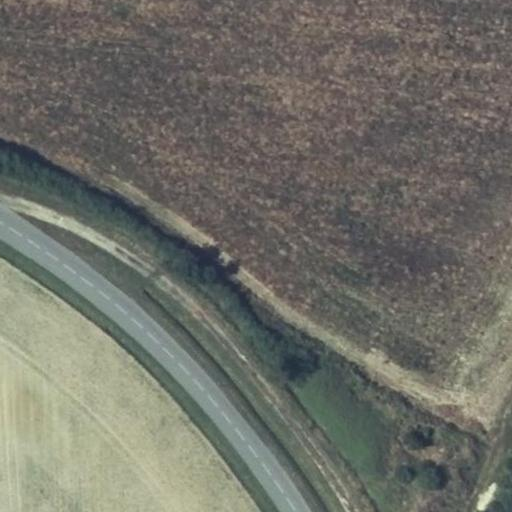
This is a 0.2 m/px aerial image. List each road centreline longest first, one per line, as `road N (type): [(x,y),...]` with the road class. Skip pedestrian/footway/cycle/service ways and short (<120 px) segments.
road 1 (track): [(0,213),(63,217),(161,277),(245,361),(324,465),(348,511)]
road 2 (tertiary): [(0,222),(120,306),(233,418),(300,511)]
